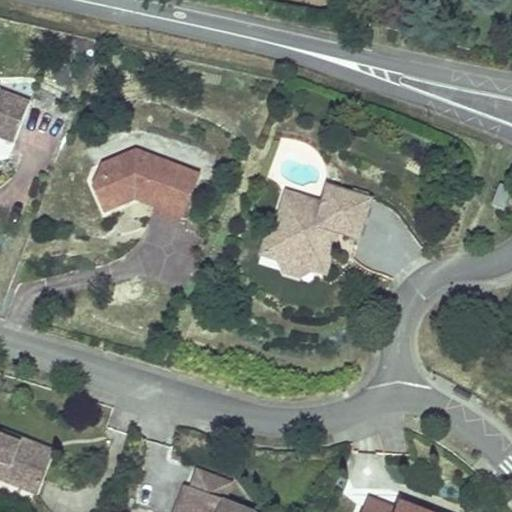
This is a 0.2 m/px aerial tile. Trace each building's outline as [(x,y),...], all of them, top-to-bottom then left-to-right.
[(0,139),(14,145),(30,104),(0,92),(0,139)] [(138,150),(103,165),(106,173),(103,183),(95,187),(104,208),(134,194),(136,199),(182,217),(199,175),(163,160),(157,177),(147,173),(138,150)] [(163,160),(138,150),(147,173),(157,177),(163,160)] [(106,173),(103,165),(95,187),(103,183),(106,173)] [(511,189),(500,185),(492,206),(504,210),(511,189)] [(376,204),(334,187),(328,204),(326,208),(310,202),(312,197),(293,190),(284,213),(287,214),(281,230),(269,235),(263,252),(280,257),(291,253),(308,260),(314,271),(326,276),(336,251),(331,242),(335,232),(342,235),(362,242),(376,204)] [(134,194),(104,208),(106,212),(136,199),(134,194)] [(328,204),(312,197),(310,202),(326,208),(328,204)] [(342,235),(335,232),(331,242),(336,251),(342,235)] [(291,253),(280,257),(284,271),(302,278),(308,274),(314,271),(308,260),(291,253)] [(2,432),(0,437),(19,444),(20,439),(2,432)] [(0,437),(0,436),(0,480),(10,484),(38,495),(54,453),(20,439),(19,444),(0,437)] [(252,511),(185,486),(175,511),(252,511)] [(424,511),(416,509),(414,511),(396,511),(397,510),(368,499),(363,511),(424,511)] [(414,511),(416,509),(400,503),(397,510),(396,511),(414,511)]
